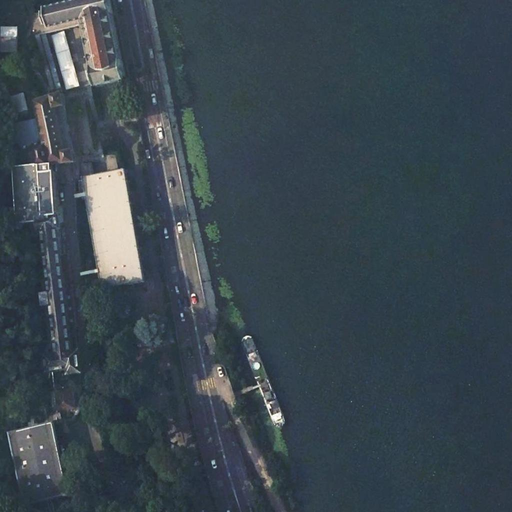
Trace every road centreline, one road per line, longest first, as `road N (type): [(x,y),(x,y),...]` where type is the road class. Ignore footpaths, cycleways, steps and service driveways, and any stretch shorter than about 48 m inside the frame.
road 1 (tertiary): [(128,0),(211,410),(241,511)]
road 2 (track): [(202,366),(221,373),(275,511)]
